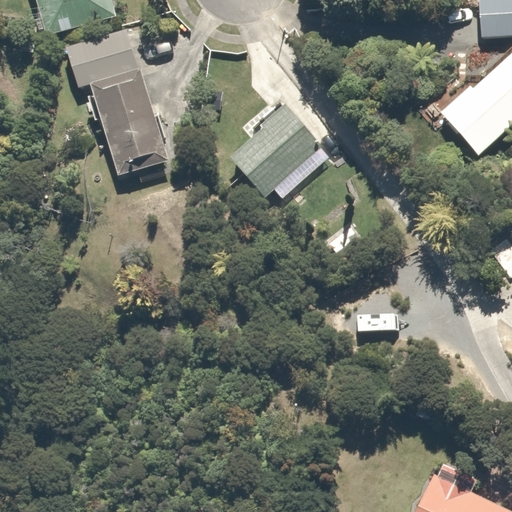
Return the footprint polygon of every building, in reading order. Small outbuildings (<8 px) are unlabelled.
[(36,0),(47,38),(112,19),(106,0),(36,0)] [(511,0),(476,0),(480,39),(511,35),(511,0)] [(115,180),(161,167),(123,32),(66,49),(77,88),(89,84),(115,180)] [(511,128),(511,52),(442,115),(480,158),(511,128)] [(283,105),(225,157),(263,199),(272,190),(280,200),(329,156),(283,105)] [(511,511),(432,475),(414,511),(511,511)]
